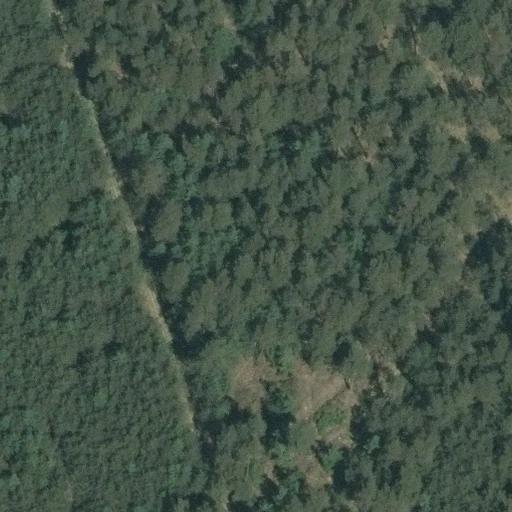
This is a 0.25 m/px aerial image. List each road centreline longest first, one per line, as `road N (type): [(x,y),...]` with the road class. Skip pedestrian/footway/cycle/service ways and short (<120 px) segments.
road 1 (track): [(38,0),(216,511)]
road 2 (track): [(317,511),(511,208)]
road 3 (track): [(412,0),(511,217)]
